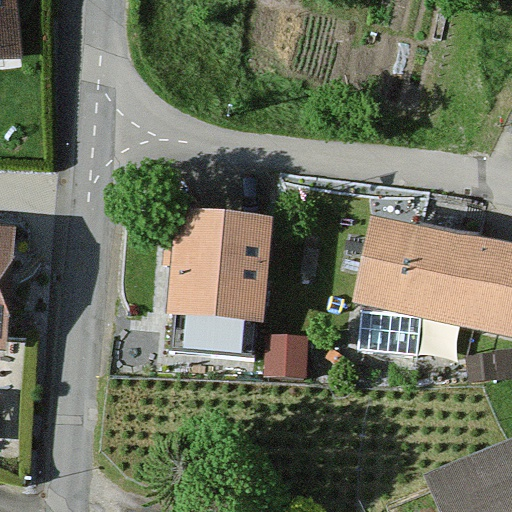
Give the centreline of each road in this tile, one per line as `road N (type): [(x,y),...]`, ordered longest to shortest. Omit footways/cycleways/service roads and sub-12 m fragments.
road 1 (residential): [(100,129),(406,163),(511,190)]
road 2 (residential): [(62,511),(100,129)]
road 3 (residential): [(100,129),(107,0)]
